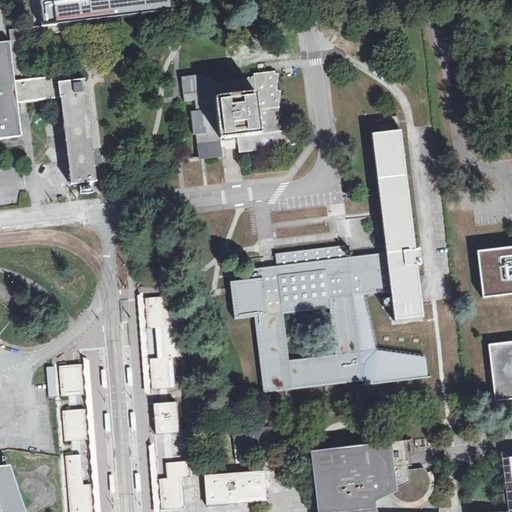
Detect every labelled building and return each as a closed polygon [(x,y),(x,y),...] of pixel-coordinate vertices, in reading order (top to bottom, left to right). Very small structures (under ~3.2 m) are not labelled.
[(38,0),(42,24),(64,21),(68,21),(173,8),(171,0),(38,0)] [(42,24),(9,28),(10,31),(11,40),(16,80),(25,79),(20,36),(61,31),(71,73),(75,73),(75,70),(71,47),(69,29),(68,21),(64,21),(42,24)] [(16,80),(11,40),(4,41),(0,41),(0,127),(11,126),(8,95),(17,94),(16,80)] [(213,74),(182,78),(184,98),(184,100),(194,98),(196,109),(193,109),(199,156),(223,154),(220,137),(224,137),(225,140),(230,139),(235,139),(234,136),(238,135),(240,151),(291,144),(288,128),(282,129),(279,106),(280,106),(280,103),(281,90),(278,89),(277,85),(279,73),(276,72),(275,70),(258,72),(254,72),(255,76),(214,81),(213,74)] [(47,97),(64,95),(72,164),(75,183),(84,182),(93,180),(80,79),(76,79),(75,73),(61,74),(25,79),(16,80),(17,94),(46,91),(47,94),(47,97)] [(428,377),(425,357),(376,350),(363,295),(390,291),(394,320),(423,316),(418,269),(422,268),(419,249),(415,249),(415,247),(415,243),(401,130),(371,134),(385,247),(385,251),(385,252),(367,255),(348,257),(346,245),(276,254),(276,266),(269,267),(251,269),(248,269),(249,279),(230,282),(231,291),(234,319),(254,316),(264,393),(297,389),(343,383),(363,381),(364,385),(428,377)] [(511,247),(476,252),(482,298),(511,294),(511,341),(487,345),(494,401),(511,399),(511,247)] [(168,296),(145,297),(147,329),(155,328),(171,327),(168,296)] [(178,326),(171,327),(155,328),(157,358),(173,357),(181,356),(178,326)] [(173,357),(157,358),(149,359),(152,389),(175,387),(173,357)] [(79,393),(85,393),(82,362),(57,364),(60,395),(79,393)] [(176,401),(152,403),(155,434),(179,432),(176,401)] [(85,408),(61,410),(63,440),(87,438),(85,408)] [(232,433),(234,450),(282,444),(280,435),(273,436),(272,428),(232,433)] [(411,440),(403,441),(406,467),(410,466),(409,457),(414,456),(413,454),(411,440)] [(403,441),(312,452),(319,511),(373,511),(372,501),(390,492),(409,483),(407,470),(406,467),(403,441)] [(79,453),(64,454),(67,511),(92,511),(90,481),(82,482),(79,453)] [(511,511),(511,458),(507,459),(511,501),(511,510),(496,511),(511,511)] [(158,478),(161,509),(185,507),(182,477),(190,476),(189,461),(165,462),(166,478),(158,478)] [(0,473),(5,473),(13,499),(17,511),(27,511),(11,465),(0,466),(0,473)] [(423,468),(407,470),(409,483),(390,492),(392,495),(397,499),(405,502),(412,502),(418,500),(424,495),(428,489),(428,481),(426,474),(423,468)] [(264,470),(203,475),(205,505),(250,502),(266,501),(264,470)] [(0,511),(17,511),(13,499),(5,473),(0,473),(0,511)] [(378,511),(377,502),(392,495),(390,492),(372,501),(373,511),(378,511)]
